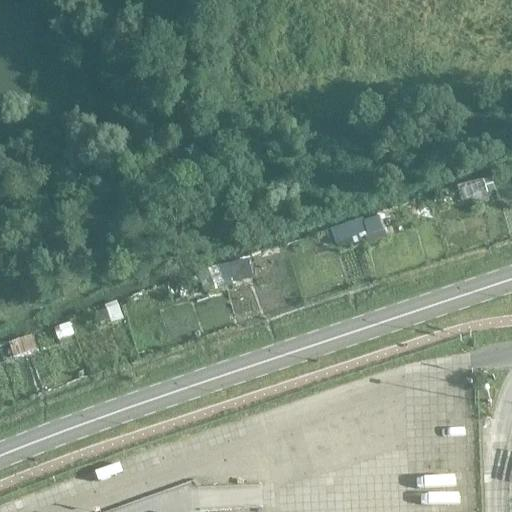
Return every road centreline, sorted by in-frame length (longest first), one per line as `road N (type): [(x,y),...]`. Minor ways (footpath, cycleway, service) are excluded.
road 1 (tertiary): [(0,457),(511,279)]
road 2 (unknown): [(511,393),(499,449),(498,511)]
